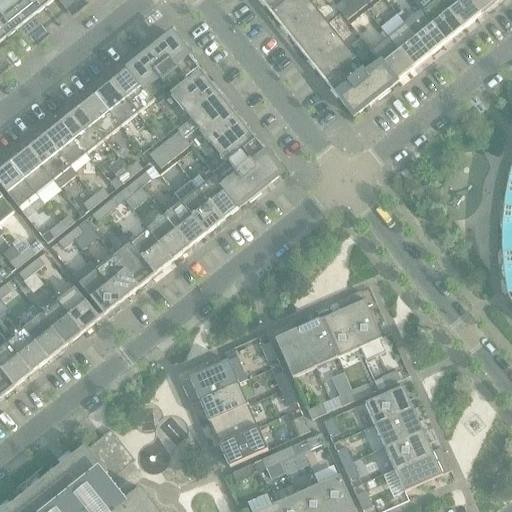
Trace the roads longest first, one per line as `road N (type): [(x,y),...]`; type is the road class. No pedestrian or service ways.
road 1 (residential): [(346,179),(0,459)]
road 2 (residential): [(511,386),(346,179)]
road 3 (residential): [(346,179),(206,0)]
road 4 (residential): [(511,48),(346,179)]
road 5 (residential): [(0,114),(144,0)]
